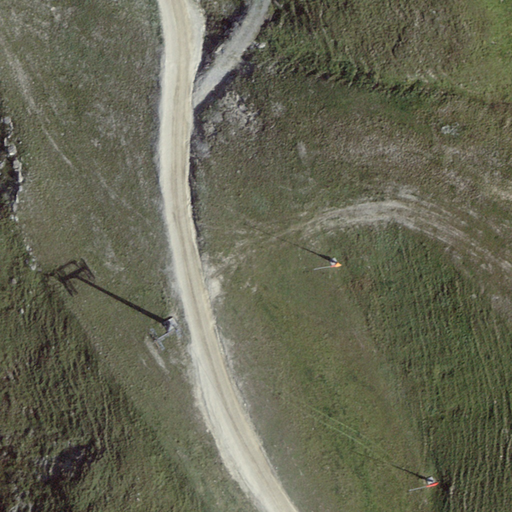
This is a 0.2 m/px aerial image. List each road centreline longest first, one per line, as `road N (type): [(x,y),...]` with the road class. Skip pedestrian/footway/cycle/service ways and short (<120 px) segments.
road 1 (track): [(185,0),(174,208),(244,425),(293,511)]
road 2 (track): [(181,120),(260,0)]
